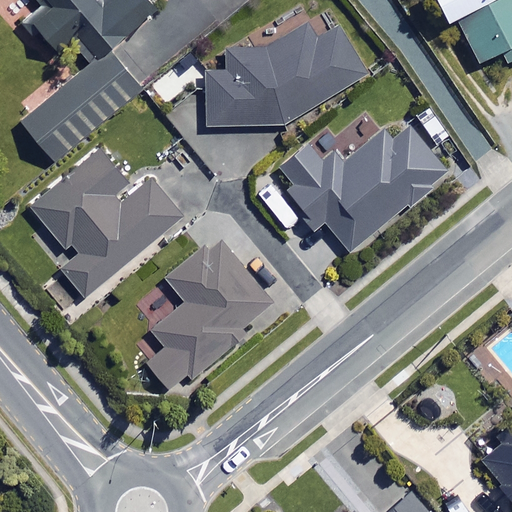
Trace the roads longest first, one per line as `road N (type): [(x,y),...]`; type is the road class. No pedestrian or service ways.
road 1 (residential): [(173,486),(264,422),(511,219)]
road 2 (tertiary): [(110,482),(0,351)]
